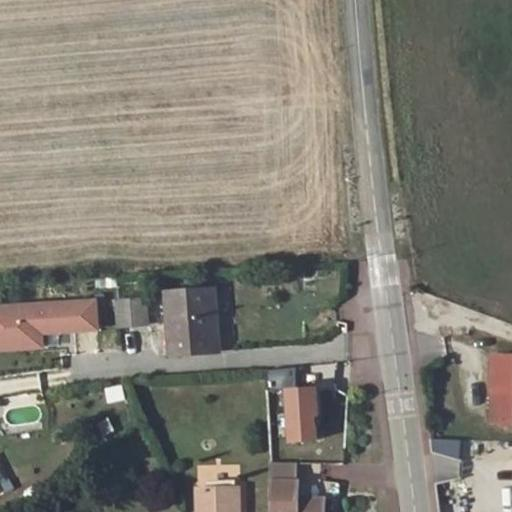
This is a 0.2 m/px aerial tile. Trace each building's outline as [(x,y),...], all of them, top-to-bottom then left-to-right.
[(160,293),(166,354),(216,351),(212,290),(160,293)] [(115,328),(143,326),(141,299),(114,301),(115,328)] [(0,308),(0,346),(46,344),(45,331),(101,327),(99,302),(0,308)] [(73,347),(72,334),(47,335),(47,348),(73,347)] [(495,384),(494,413),(511,414),(511,348),(484,347),(483,383),(495,384)] [(292,369),(267,371),(268,390),(294,387),(292,369)] [(495,384),(483,383),(482,413),(494,413),(495,384)] [(124,385),(106,388),(109,402),(126,400),(124,385)] [(290,443),(323,441),(320,386),(287,388),(290,443)] [(300,463),(299,484),(316,484),(317,463),(300,463)] [(187,511),(229,511),(229,476),(186,478),(187,511)] [(288,484),(259,483),(260,511),(313,511),(314,510),(313,500),(287,500),(288,484)]
